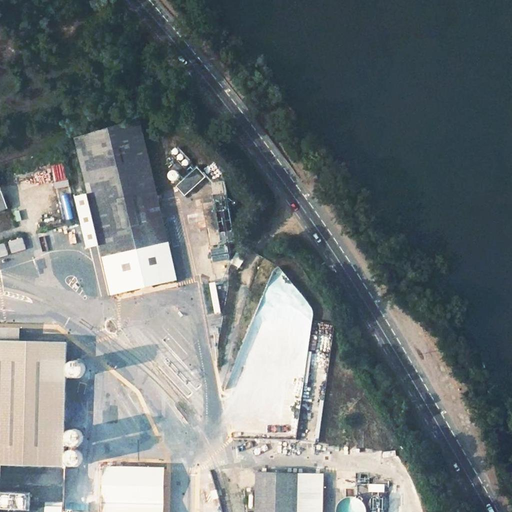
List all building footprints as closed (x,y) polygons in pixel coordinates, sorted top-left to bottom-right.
[(79,142),(89,182),(108,255),(118,294),(177,278),(167,240),(148,167),(137,124),(79,142)] [(0,208),(13,205),(2,169),(0,169),(0,208)] [(238,231),(230,199),(225,201),(223,191),(227,190),(223,173),(210,176),(212,184),(207,185),(209,194),(200,196),(210,238),(238,231)] [(58,224),(60,235),(78,232),(76,222),(58,224)] [(214,255),(233,250),(229,237),(211,242),(214,255)] [(75,241),(52,247),(58,268),(67,266),(71,280),(83,277),(75,241)] [(0,337),(20,338),(20,325),(0,325),(0,337)] [(0,511),(60,511),(66,339),(20,338),(0,337),(0,511)] [(106,466),(105,511),(162,511),(164,467),(106,466)] [(255,472),(254,511),(294,511),(295,499),(320,500),(320,474),(255,472)] [(319,511),(320,500),(295,499),(294,511),(319,511)]
